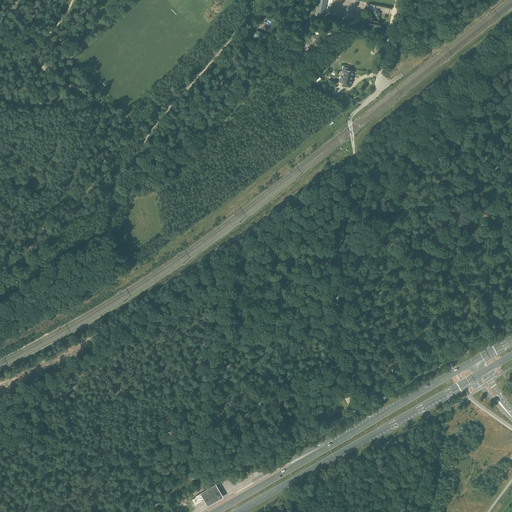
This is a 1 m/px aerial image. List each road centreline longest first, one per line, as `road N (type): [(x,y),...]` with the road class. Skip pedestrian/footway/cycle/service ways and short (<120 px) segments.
road 1 (track): [(9,381),(129,314),(354,158)]
road 2 (primary): [(472,362),(215,511)]
road 3 (track): [(165,111),(101,231),(0,326)]
road 4 (primary): [(237,511),(475,376)]
road 5 (track): [(388,36),(262,9),(165,111)]
road 6 (track): [(232,278),(31,391),(21,425)]
road 7 (track): [(355,414),(344,381),(338,297),(354,158)]
road 8 (track): [(241,236),(198,479)]
road 9 (track): [(354,158),(392,144),(414,162),(436,161),(511,57)]
road 10 (track): [(0,220),(53,206),(90,139),(105,107),(57,104)]
road 11 (unclassified): [(167,511),(208,483),(355,414)]
road 12 (track): [(12,434),(208,483)]
road 13 (track): [(214,386),(59,406),(21,425)]
road 14 (unclassified): [(396,0),(375,91),(354,112)]
